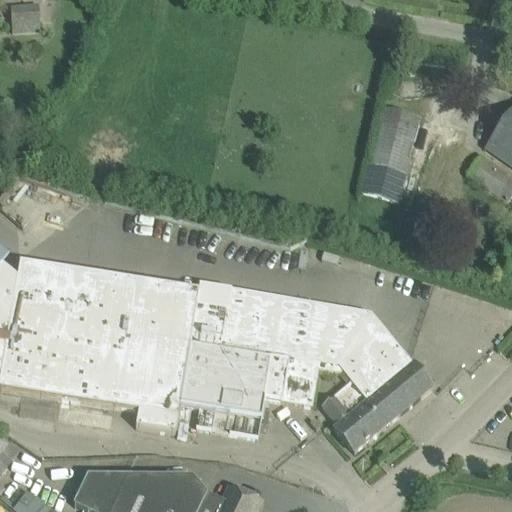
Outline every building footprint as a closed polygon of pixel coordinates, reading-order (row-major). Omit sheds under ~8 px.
[(419,120),(383,111),(378,110),(358,196),(398,206),(414,140),(419,120)] [(511,111),(485,151),(511,170),(511,111)] [(436,124),(406,248),(427,253),(457,129),(436,124)] [(115,188),(127,143),(95,134),(83,180),(115,188)] [(511,199),(511,178),(481,157),(466,178),(507,206),(511,199)] [(0,393),(138,415),(135,431),(175,437),(175,441),(186,442),(188,431),(199,433),(257,443),(260,425),(260,423),(264,403),(312,411),(315,391),(318,373),(339,376),(341,375),(350,385),(336,397),(321,410),(337,429),(333,432),(354,456),(395,422),(433,391),(420,376),(412,366),(411,366),(370,318),(345,313),(199,287),(195,309),(37,284),(18,281),(17,280),(5,271),(1,268),(0,269),(0,393)] [(0,483),(0,484),(21,450),(0,438),(0,483)] [(127,481),(87,479),(73,509),(79,511),(258,511),(262,506),(229,490),(222,503),(207,495),(193,477),(127,481)] [(50,511),(49,511),(40,511),(44,506),(35,499),(27,509),(19,503),(11,511),(50,511)]
